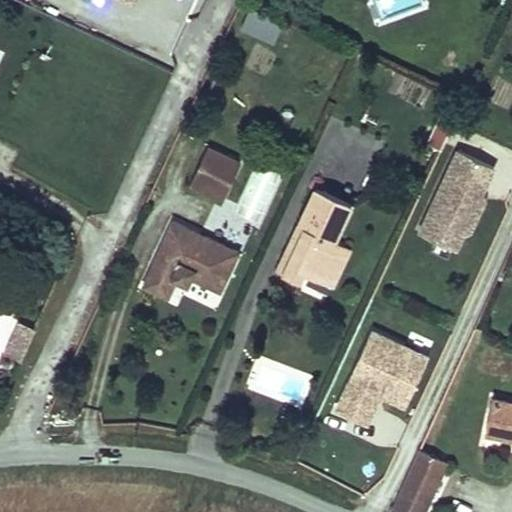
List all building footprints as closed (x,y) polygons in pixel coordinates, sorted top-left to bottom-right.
[(273,44),(283,21),(242,5),(233,28),(273,44)] [(442,149),(457,117),(442,109),(428,141),(442,149)] [(242,161),(208,146),(188,187),(222,203),(242,161)] [(490,170),(456,153),(419,230),(453,246),(460,233),(466,230),(477,208),(475,201),(490,170)] [(259,227),(281,175),(258,165),(236,217),(259,227)] [(354,204),(315,186),(281,261),(304,272),(333,285),(351,246),(337,240),(354,204)] [(213,203),(188,191),(177,216),(202,228),(213,203)] [(239,251),(173,220),(143,285),(168,297),(177,279),(180,272),(191,277),(220,290),(239,251)] [(304,272),(281,261),(277,269),(300,280),(304,272)] [(191,277),(180,272),(177,279),(188,284),(191,277)] [(21,363),(36,327),(17,320),(3,356),(21,363)] [(373,330),(337,407),(367,421),(385,384),(408,395),(427,355),(373,330)] [(511,406),(493,403),(486,437),(511,442),(511,406)] [(427,511),(450,462),(419,448),(394,502),(415,511),(427,511)]
